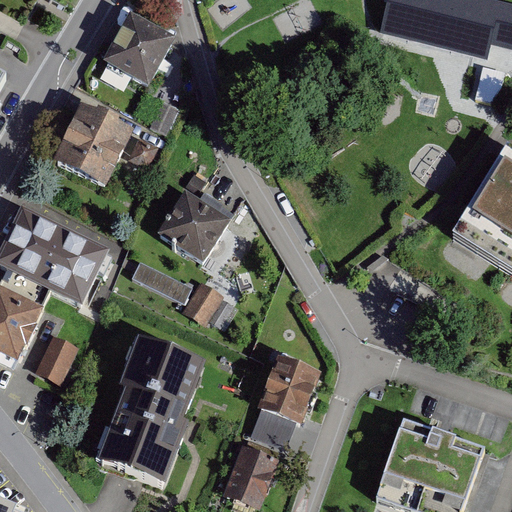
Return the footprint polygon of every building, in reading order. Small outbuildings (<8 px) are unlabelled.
[(501,22),(404,0),(383,0),(371,53),(488,79),(501,22)] [(153,25),(136,16),(109,70),(149,90),(171,47),(148,35),(153,25)] [(130,137),(84,114),(58,167),(104,190),(130,137)] [(477,118),(460,144),(472,152),(489,126),(477,118)] [(511,157),(508,155),(454,241),(511,277),(511,157)] [(237,225),(194,200),(168,244),(210,269),(237,225)] [(105,260),(24,221),(1,268),(9,272),(52,293),(82,308),(105,260)] [(135,281),(188,306),(198,287),(144,261),(135,281)] [(52,293),(9,272),(0,289),(0,354),(18,364),(52,293)] [(187,317),(210,329),(228,297),(205,285),(187,317)] [(81,352),(56,341),(39,379),(64,389),(81,352)] [(167,357),(162,363),(143,357),(115,431),(118,437),(108,468),(162,489),(185,430),(179,429),(203,370),(167,357)] [(318,381),(280,366),(260,419),(298,434),(318,381)] [(463,511),(482,456),(404,429),(378,505),(398,511),(463,511)] [(277,462),(247,452),(231,502),(261,511),(277,462)]
